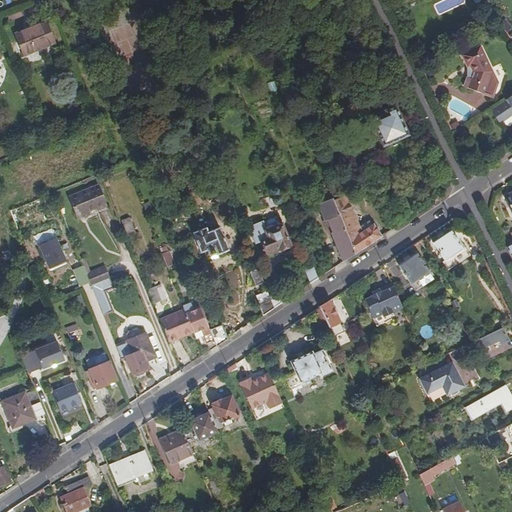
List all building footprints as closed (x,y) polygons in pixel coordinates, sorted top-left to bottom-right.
[(159,9),(170,4),(168,0),(165,0),(156,3),(159,9)] [(489,7),(486,1),(480,5),(484,11),(489,7)] [(506,17),(501,21),(507,30),(511,26),(506,17)] [(54,42),(46,22),(17,35),(25,55),(54,42)] [(248,43),(258,39),(255,33),(245,37),(248,43)] [(260,45),(272,39),(270,34),(258,39),(260,45)] [(493,93),(497,77),(487,75),(489,68),(476,48),(459,59),(465,69),(467,67),(470,72),(468,81),(465,81),(463,91),(483,96),(484,91),(493,93)] [(187,77),(183,79),(190,97),(194,96),(187,77)] [(383,96),(379,89),(369,94),(372,101),(383,96)] [(511,96),(505,102),(507,104),(496,112),(504,123),(506,126),(511,127),(511,125),(511,96)] [(95,112),(103,109),(99,99),(91,103),(95,112)] [(501,125),(504,123),(496,112),(507,104),(505,102),(491,111),(501,125)] [(410,136),(397,108),(386,113),(388,116),(374,123),(386,147),(410,136)] [(43,122),(38,124),(43,136),(48,134),(43,122)] [(452,130),(454,135),(462,130),(458,126),(452,130)] [(355,253),(382,236),(376,222),(362,228),(347,193),(340,195),(339,193),(358,185),(352,170),(328,179),(331,185),(355,253)] [(356,254),(355,253),(331,185),(315,191),(322,207),(326,205),(335,231),(333,233),(343,262),(356,254)] [(102,206),(95,187),(63,200),(72,220),(82,216),(81,213),(93,208),(93,210),(102,206)] [(130,218),(120,222),(128,243),(138,239),(130,218)] [(267,232),(263,224),(250,230),(257,247),(262,245),(267,255),(287,247),(279,228),(267,232)] [(230,251),(220,226),(208,231),(206,227),(193,232),(202,252),(208,249),(212,257),(217,255),(218,256),(230,251)] [(450,272),(473,257),(466,248),(463,249),(451,231),(434,242),(445,261),(444,262),(450,272)] [(57,238),(40,245),(49,269),(67,262),(57,238)] [(159,249),(167,268),(175,265),(169,252),(168,252),(166,246),(159,249)] [(421,278),(423,281),(430,276),(428,273),(429,272),(418,253),(400,265),(412,284),(421,278)] [(91,285),(108,278),(109,278),(105,266),(90,272),(85,259),(81,260),(91,285)] [(312,284),(319,279),(314,267),(306,270),(312,284)] [(256,287),(265,283),(259,270),(251,273),(256,287)] [(112,286),(108,278),(91,285),(103,313),(111,310),(102,290),(112,286)] [(399,296),(393,282),(380,288),(382,291),(375,294),(372,295),(372,296),(366,299),(374,317),(383,313),(385,315),(394,312),(393,311),(403,306),(399,296)] [(148,290),(153,304),(166,298),(160,285),(148,290)] [(275,308),(283,303),(277,290),(269,293),(275,308)] [(264,315),(275,308),(269,293),(268,292),(258,297),(261,305),(260,306),(264,315)] [(321,307),(328,321),(330,327),(341,321),(331,301),(321,307)] [(210,332),(201,308),(193,312),(189,303),(182,306),(185,311),(192,330),(193,332),(195,338),(203,335),(207,343),(214,340),(210,332)] [(321,307),(315,312),(320,324),(328,321),(321,307)] [(161,321),(169,342),(179,338),(178,336),(192,330),(185,311),(161,321)] [(330,327),(332,331),(342,325),(341,321),(330,327)] [(216,347),(227,340),(222,327),(210,332),(214,340),(216,347)] [(510,342),(503,329),(472,344),(468,346),(470,349),(474,348),(476,353),(475,354),(477,358),(510,342)] [(179,338),(193,332),(192,330),(178,336),(179,338)] [(121,359),(126,357),(133,374),(147,368),(143,358),(153,354),(146,336),(128,344),(127,342),(116,347),(121,359)] [(41,369),(65,360),(58,341),(34,350),(34,351),(20,356),(25,369),(26,368),(28,373),(41,368),(41,369)] [(462,349),(453,353),(459,365),(467,361),(462,349)] [(323,375),(334,370),(324,350),(315,354),(314,351),(292,361),(297,372),(286,377),(292,390),(302,385),(301,382),(322,372),(323,375)] [(116,381),(104,353),(91,359),(95,368),(89,370),(90,371),(87,372),(90,378),(92,377),(97,389),(116,381)] [(155,357),(153,354),(143,358),(147,368),(133,374),(134,377),(151,370),(147,360),(155,357)] [(430,365),(422,368),(426,376),(421,379),(428,394),(443,387),(448,396),(467,387),(455,363),(449,366),(445,357),(430,365)] [(95,368),(91,359),(85,361),(89,370),(95,368)] [(252,378),(241,383),(253,409),(268,402),(272,409),(284,403),(272,375),(259,381),(254,383),(253,381),(252,378)] [(78,392),(75,383),(51,392),(59,413),(82,404),(77,392),(78,392)] [(511,396),(506,386),(465,409),(470,420),(502,402),(507,412),(511,409),(511,396)] [(12,428),(35,419),(31,409),(40,404),(35,393),(26,397),(26,395),(3,404),(12,428)] [(215,407),(209,410),(209,412),(218,430),(224,427),(222,423),(238,417),(240,413),(233,397),(214,405),(215,407)] [(35,419),(44,415),(40,404),(31,409),(35,419)] [(199,441),(219,432),(218,430),(209,412),(190,420),(199,441)] [(171,464),(193,454),(183,430),(161,440),(171,464)] [(152,470),(145,452),(111,465),(118,483),(152,470)] [(393,452),(389,454),(401,480),(407,478),(401,463),(399,464),(393,452)] [(453,457),(420,475),(430,495),(434,493),(429,482),(434,480),(433,476),(456,463),(453,457)] [(507,459),(500,463),(503,469),(510,465),(507,459)] [(0,480),(8,476),(1,463),(0,463),(0,480)] [(92,484),(90,477),(72,485),(74,491),(61,497),(66,511),(76,511),(91,506),(84,488),(92,484)] [(281,487),(278,480),(247,494),(251,502),(281,487)] [(323,491),(329,505),(331,509),(336,507),(328,489),(323,491)] [(316,502),(324,497),(321,491),(313,494),(316,502)] [(430,495),(434,504),(438,502),(434,493),(430,495)] [(444,511),(464,511),(460,502),(443,510),(444,511)]
